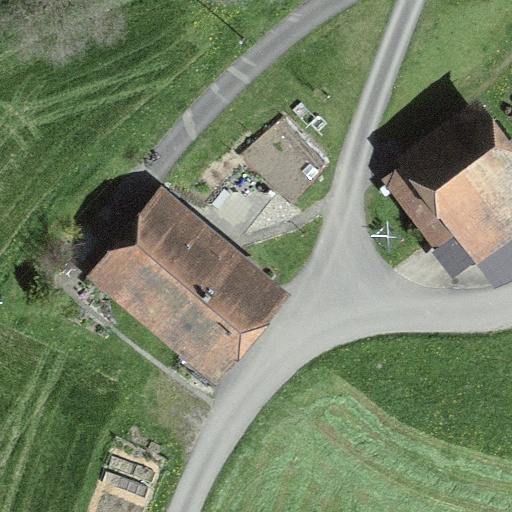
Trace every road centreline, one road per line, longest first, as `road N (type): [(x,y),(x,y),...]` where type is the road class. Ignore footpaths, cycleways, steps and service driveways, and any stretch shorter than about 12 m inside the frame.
road 1 (residential): [(181,511),(255,380),(317,318),(456,312),(511,301)]
road 2 (track): [(327,0),(176,130),(91,237)]
road 3 (track): [(317,318),(353,176),(415,0)]
road 4 (unknown): [(0,79),(110,31),(250,6),(312,7)]
